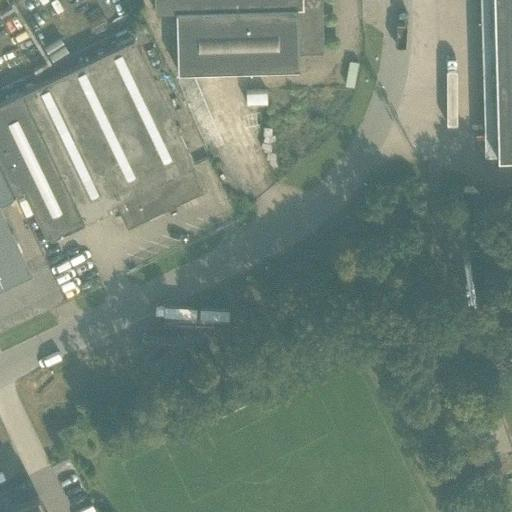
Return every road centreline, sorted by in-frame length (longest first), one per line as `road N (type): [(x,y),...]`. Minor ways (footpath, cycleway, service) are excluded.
road 1 (unclassified): [(0,370),(287,230),(319,204),(374,135),(398,0)]
road 2 (unknown): [(287,230),(232,82)]
